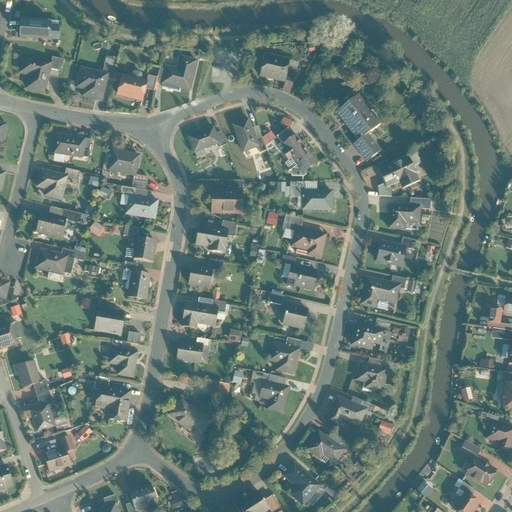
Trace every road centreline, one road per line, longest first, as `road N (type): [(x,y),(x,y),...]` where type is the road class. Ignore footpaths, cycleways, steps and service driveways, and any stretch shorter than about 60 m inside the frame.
road 1 (residential): [(132,453),(202,495),(269,467),(311,413),(326,378),(364,205),(330,138),(283,98),(226,96),(148,133)]
road 2 (residential): [(148,133),(172,163),(181,206),(147,414),(132,453)]
road 3 (residential): [(37,111),(8,258)]
